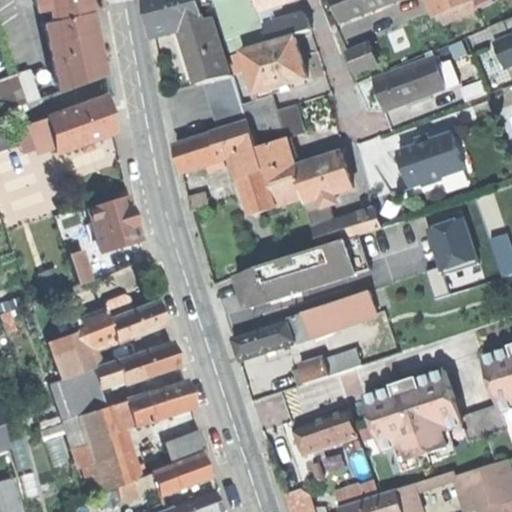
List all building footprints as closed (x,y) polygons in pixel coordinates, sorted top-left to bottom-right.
[(34,0),(38,12),(50,10),(47,0),(34,0)] [(47,0),(50,10),(52,22),(90,13),(86,0),(47,0)] [(149,0),(156,35),(183,28),(209,21),(208,19),(204,5),(202,0),(149,0)] [(257,0),(262,10),(288,0),(257,0)] [(340,0),(344,6),(349,19),(392,0),(340,0)] [(429,0),(435,13),(451,6),(453,10),(473,1),(472,0),(429,0)] [(96,44),(90,13),(52,22),(44,24),(59,92),(102,76),(96,44)] [(265,25),(269,39),(309,27),(305,13),(265,25)] [(511,16),(504,20),(510,36),(495,42),(506,70),(511,67),(511,16)] [(216,18),(208,19),(209,21),(183,28),(191,57),(199,83),(208,81),(233,75),(216,18)] [(250,74),(259,98),(310,79),(303,60),(295,38),(244,57),(250,74)] [(228,43),(230,51),(243,46),(241,39),(228,43)] [(349,52),(357,72),(380,63),(372,43),(349,52)] [(435,56),(419,62),(430,92),(446,86),(438,65),(435,56)] [(239,78),(250,74),(244,57),(233,61),(239,78)] [(451,61),(438,65),(446,86),(459,82),(451,61)] [(381,95),(386,108),(430,92),(419,62),(375,78),(381,95)] [(29,68),(15,73),(24,102),(39,97),(29,68)] [(0,78),(0,97),(5,112),(25,105),(24,102),(15,73),(0,78)] [(215,104),(222,129),(225,127),(250,119),(245,104),(235,74),(233,75),(208,81),(215,104)] [(111,99),(115,98),(112,77),(104,78),(106,94),(107,99),(111,99)] [(276,94),(245,104),(250,119),(277,111),(281,109),(276,94)] [(46,118),(57,150),(114,131),(109,114),(103,99),(46,118)] [(277,111),(250,119),(258,147),(286,138),(277,111)] [(233,154),(240,177),(265,169),(258,147),(250,119),(225,127),(233,154)] [(224,157),(233,154),(225,127),(222,129),(176,142),(181,157),(185,171),(208,164),(211,171),(227,166),(224,157)] [(413,147),(399,152),(411,187),(423,183),(425,186),(443,179),(442,177),(466,169),(453,133),(413,147)] [(252,213),(304,196),(295,167),(290,152),(286,138),(258,147),(265,169),(272,191),(247,199),(252,213)] [(304,196),(306,202),(321,197),(336,192),(354,187),(342,151),(295,167),(304,196)] [(240,177),(247,199),(272,191),(265,169),(240,177)] [(339,202),(336,192),(321,197),(324,206),(331,204),(339,202)] [(190,198),(193,210),(209,206),(206,194),(190,198)] [(125,196),(87,208),(101,250),(138,238),(132,217),(125,196)] [(314,228),(316,227),(336,221),(331,204),(324,206),(321,197),(306,202),(314,228)] [(376,208),(354,215),(360,235),(383,228),(376,208)] [(354,215),(343,219),(350,239),(360,235),(354,215)] [(316,227),(323,247),(347,240),(350,239),(343,219),(336,221),(316,227)] [(511,233),(511,231),(493,236),(505,275),(511,272),(511,233)] [(323,247),(320,248),(331,281),(357,272),(347,240),(323,247)] [(320,248),(303,254),(313,287),(331,281),(320,248)] [(68,255),(77,283),(90,279),(81,251),(68,255)] [(243,292),(248,308),(313,287),(303,254),(238,275),(243,292)] [(427,270),(437,299),(454,293),(444,265),(427,270)] [(370,289),(325,304),(331,324),(377,309),(370,289)] [(114,337),(116,343),(165,325),(161,313),(157,302),(109,320),(107,320),(114,337)] [(305,310),(306,313),(312,332),(332,325),(331,324),(325,304),(305,310)] [(0,312),(0,322),(3,332),(15,328),(8,309),(0,312)] [(106,313),(81,323),(83,328),(84,329),(107,320),(109,320),(106,313)] [(289,318),(290,319),(297,342),(314,337),(312,332),(306,313),(289,318)] [(49,329),(53,339),(83,328),(81,323),(79,318),(49,329)] [(238,351),(241,360),(297,342),(290,319),(234,337),(238,351)] [(90,346),(114,337),(107,320),(84,329),(90,346)] [(47,341),(60,380),(63,379),(91,369),(97,367),(90,346),(84,329),(83,328),(53,339),(47,341)] [(397,338),(359,350),(363,364),(401,352),(397,338)] [(169,341),(115,360),(123,383),(177,363),(174,353),(169,341)] [(498,404),(501,413),(511,408),(511,347),(482,358),(498,404)] [(358,349),(327,359),(332,375),(363,364),(359,350),(358,349)] [(301,368),(306,383),(332,375),(327,359),(301,368)] [(115,360),(102,365),(109,384),(110,387),(123,383),(115,360)] [(102,365),(97,367),(91,369),(98,388),(109,384),(102,365)] [(98,388),(91,369),(63,379),(76,417),(79,416),(105,407),(98,388)] [(365,397),(384,452),(403,446),(408,462),(449,448),(444,432),(464,425),(461,417),(445,370),(398,386),(365,397)] [(132,420),(133,425),(191,408),(187,396),(183,383),(125,401),(132,420)] [(119,424),(132,420),(125,401),(113,405),(119,424)] [(507,431),(501,413),(498,404),(461,417),(464,425),(470,443),(507,431)] [(136,478),(119,424),(113,405),(105,407),(79,416),(87,444),(93,463),(101,490),(136,478)] [(300,442),(304,453),(357,435),(349,410),(295,428),(300,442)] [(71,449),(87,444),(79,416),(76,417),(62,421),(71,449)] [(165,443),(171,461),(205,450),(199,431),(165,443)] [(82,467),(93,463),(87,444),(71,449),(77,469),(82,467)] [(155,485),(158,494),(209,477),(205,465),(202,454),(151,473),(155,485)] [(90,494),(101,490),(93,463),(82,467),(90,494)] [(151,473),(136,478),(101,490),(105,505),(141,496),(139,491),(155,485),(151,473)] [(0,511),(18,511),(8,476),(0,478),(0,511)] [(288,492),(293,511),(318,511),(311,486),(288,492)] [(171,505),(173,511),(219,511),(221,511),(217,499),(214,490),(171,505)] [(344,511),(405,511),(399,490),(343,506),(344,511)]
